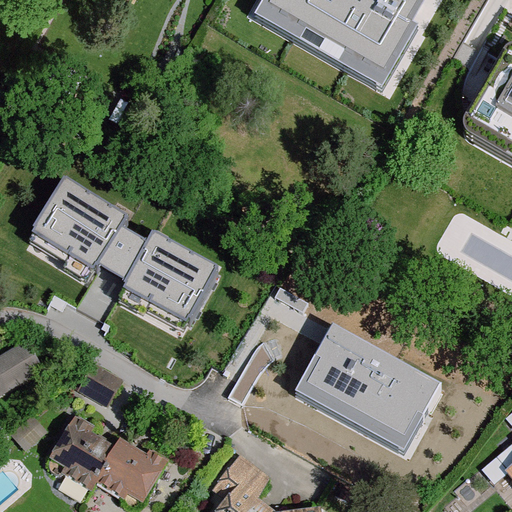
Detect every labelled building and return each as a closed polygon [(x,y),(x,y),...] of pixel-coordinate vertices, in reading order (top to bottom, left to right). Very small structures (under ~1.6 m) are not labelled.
[(266,0),(253,24),(387,102),(446,0),(266,0)] [(462,135),(511,162),(511,49),(510,49),(462,135)] [(64,175),(23,245),(90,284),(100,267),(126,282),(118,296),(184,335),(224,269),(154,228),(147,239),(125,226),(132,214),(64,175)] [(407,458),(444,393),(331,329),(294,395),(407,458)] [(0,391),(24,377),(27,381),(42,373),(26,347),(0,362),(0,391)] [(123,383),(94,367),(79,392),(108,409),(123,383)] [(98,485),(116,454),(90,439),(95,430),(79,420),(51,466),(51,473),(56,478),(61,478),(65,476),(92,494),(98,485)] [(98,485),(126,503),(127,509),(131,511),(133,511),(139,511),(143,507),(170,464),(153,454),(149,462),(122,446),(116,454),(98,485)] [(255,507),(258,504),(270,482),(241,459),(218,490),(234,501),(239,494),(255,507)] [(268,511),(258,504),(255,507),(239,494),(234,501),(225,511),(268,511)]
